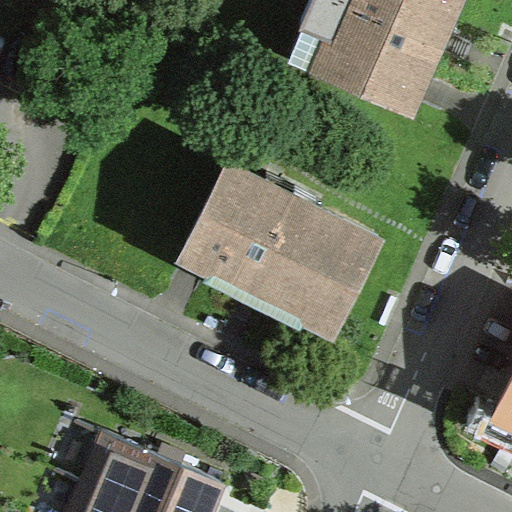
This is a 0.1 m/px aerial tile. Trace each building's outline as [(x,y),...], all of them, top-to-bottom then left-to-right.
[(477,0),(332,0),(320,27),(347,39),(330,76),(424,118),(477,0)] [(386,240),(232,162),(184,257),(338,334),(386,240)] [(511,381),(495,415),(511,423),(511,381)] [(227,511),(235,495),(108,444),(89,489),(144,511),(227,511)] [(144,511),(89,489),(80,511),(144,511)]
